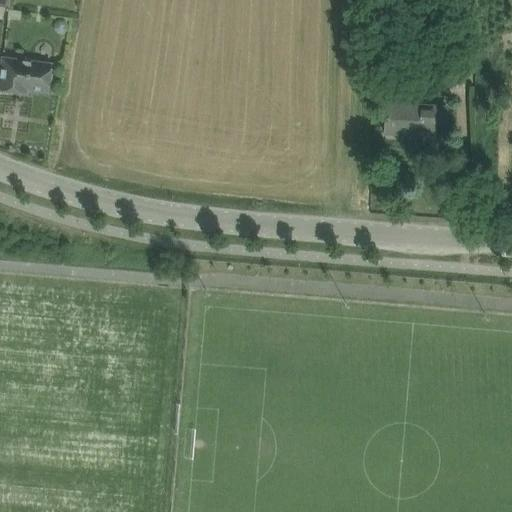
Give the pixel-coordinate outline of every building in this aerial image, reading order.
[(398,31),(396,32),(387,42),(399,52),(409,41),(400,33),(398,31)] [(450,75),(467,74),(474,74),(473,50),(467,50),(466,38),(449,39),(450,75)] [(50,73),(51,64),(3,57),(0,76),(0,89),(16,91),(16,87),(48,91),(49,82),(52,82),(53,74),(50,73)] [(402,64),(391,64),(391,75),(402,75),(402,64)] [(445,137),(447,106),(387,103),(385,133),(445,137)]
